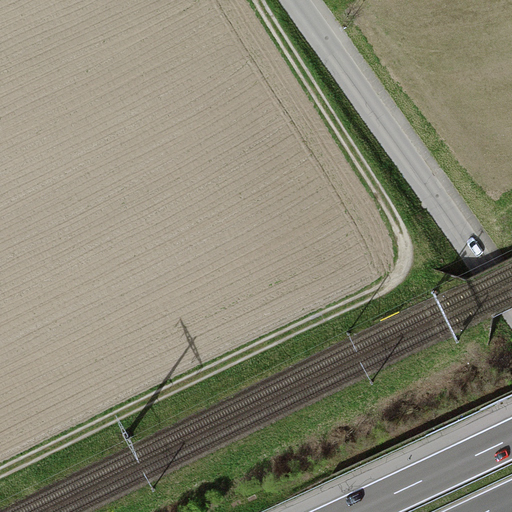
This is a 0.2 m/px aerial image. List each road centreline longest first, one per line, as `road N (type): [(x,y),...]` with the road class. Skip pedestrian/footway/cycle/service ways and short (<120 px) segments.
road 1 (track): [(258,0),(402,232),(397,277),(0,472)]
road 2 (unclassified): [(294,0),(511,306)]
road 3 (motorway): [(511,438),(352,511)]
